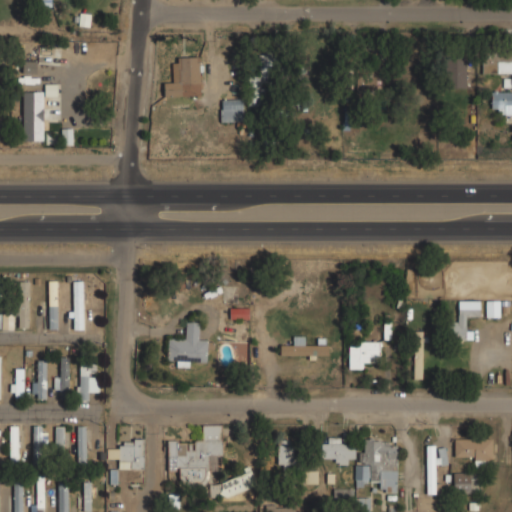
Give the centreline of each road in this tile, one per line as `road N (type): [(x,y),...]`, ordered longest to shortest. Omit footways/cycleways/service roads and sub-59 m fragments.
road 1 (primary): [(0,229),(511,228)]
road 2 (residential): [(143,0),(121,406)]
road 3 (residential): [(511,404),(121,406)]
road 4 (primary): [(511,193),(133,193)]
road 5 (residential): [(511,14),(142,16)]
road 6 (primary): [(133,193),(0,193)]
